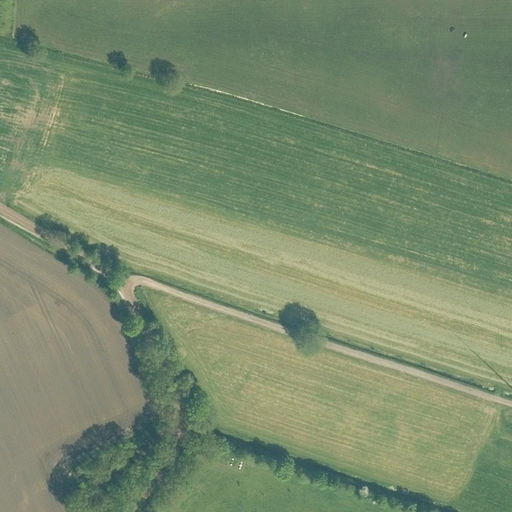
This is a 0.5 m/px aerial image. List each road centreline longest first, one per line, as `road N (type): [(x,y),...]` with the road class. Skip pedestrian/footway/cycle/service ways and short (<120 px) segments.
road 1 (track): [(123,281),(143,280),(511,403)]
road 2 (track): [(128,511),(178,435),(176,389),(123,281),(0,207)]
